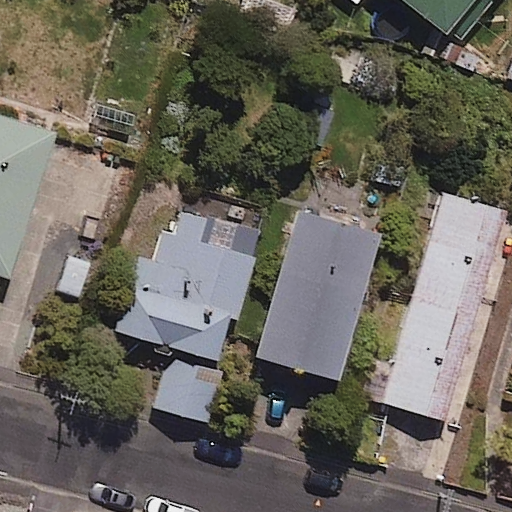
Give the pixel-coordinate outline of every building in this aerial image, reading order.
[(352,0),(356,3),(358,0),(404,0),(447,34),(474,0),(352,0)] [(511,32),(506,30),(490,70),(511,78),(511,32)] [(56,134),(0,115),(0,275),(9,279),(56,134)] [(265,215),(173,190),(155,258),(142,255),(121,333),(219,360),(231,317),(237,318),(265,215)] [(508,210),(443,191),(381,402),(446,421),(508,210)] [(380,235),(298,212),(257,357),(339,380),(380,235)] [(222,373),(166,358),(153,408),(208,423),(222,373)]
